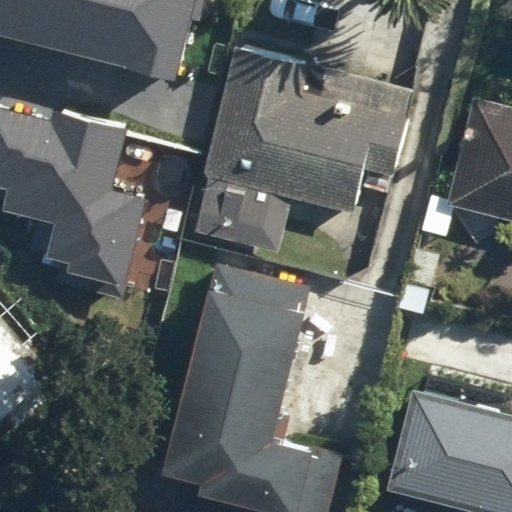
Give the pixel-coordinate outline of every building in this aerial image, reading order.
[(0,0),(0,10),(186,60),(201,0),(0,0)] [(424,73),(244,35),(202,230),(284,247),(296,189),(358,202),(366,163),(403,171),(424,73)] [(55,99),(0,84),(0,189),(46,201),(36,238),(71,248),(67,263),(133,281),(160,178),(125,169),(141,112),(58,90),(55,99)] [(511,102),(475,95),(453,199),(511,211),(511,102)] [(511,255),(450,251),(446,309),(511,313),(511,255)] [(279,428),(314,282),(219,259),(168,469),(307,503),(322,438),(279,428)] [(0,421),(60,371),(0,300),(0,421)] [(511,407),(415,386),(394,483),(511,507),(511,407)]
